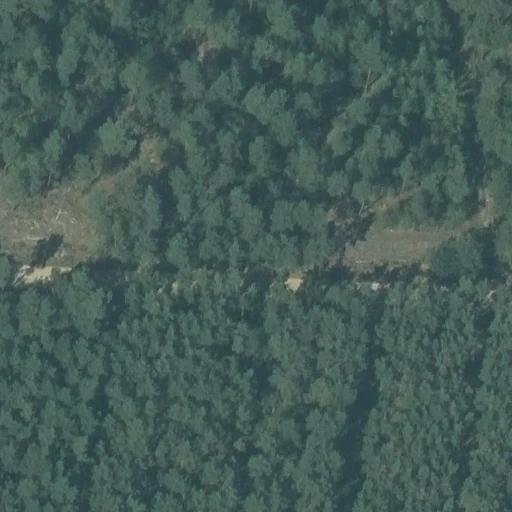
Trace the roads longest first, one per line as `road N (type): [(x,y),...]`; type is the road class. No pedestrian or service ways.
road 1 (track): [(511,286),(0,264)]
road 2 (track): [(489,298),(485,221),(443,0)]
